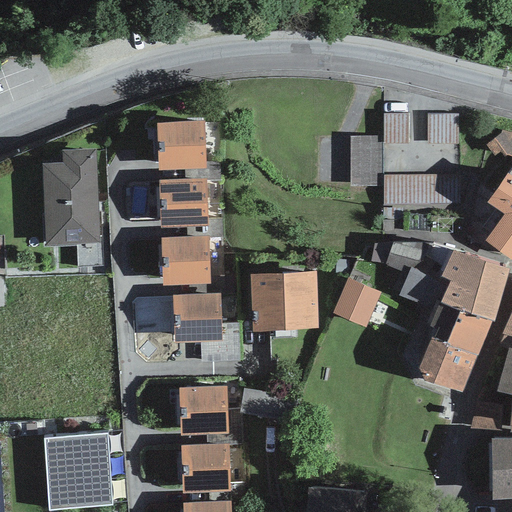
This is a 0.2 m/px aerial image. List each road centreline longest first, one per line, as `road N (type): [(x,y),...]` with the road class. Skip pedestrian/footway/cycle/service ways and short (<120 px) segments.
road 1 (tertiary): [(511,94),(380,61),(256,52),(191,61),(0,128)]
road 2 (residential): [(110,170),(144,511)]
road 3 (residential): [(436,511),(458,422),(511,282)]
